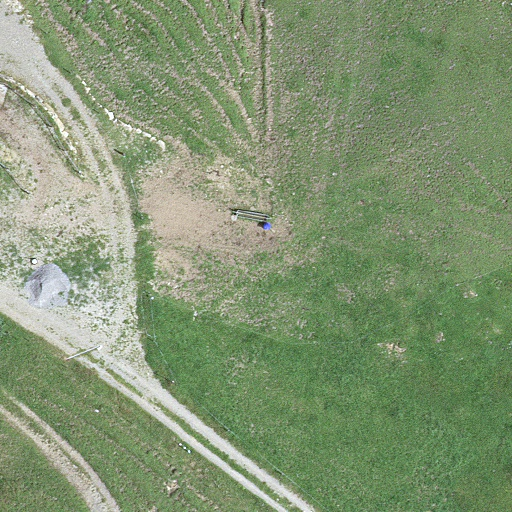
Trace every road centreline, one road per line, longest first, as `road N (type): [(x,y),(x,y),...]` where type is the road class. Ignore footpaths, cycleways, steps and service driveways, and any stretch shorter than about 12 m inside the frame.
road 1 (track): [(289,511),(115,379),(91,128)]
road 2 (track): [(114,370),(0,297)]
